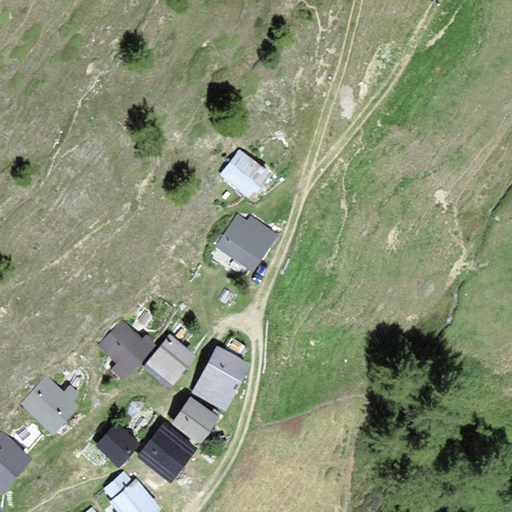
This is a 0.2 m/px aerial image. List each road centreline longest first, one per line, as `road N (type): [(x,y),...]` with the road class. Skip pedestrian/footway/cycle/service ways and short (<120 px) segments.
road 1 (track): [(72,511),(179,426),(220,357),(257,321)]
road 2 (track): [(301,203),(355,144),(440,0)]
road 3 (track): [(257,321),(275,346),(283,390),(219,511)]
road 4 (track): [(355,0),(332,139),(301,203)]
road 5 (track): [(301,203),(257,321)]
